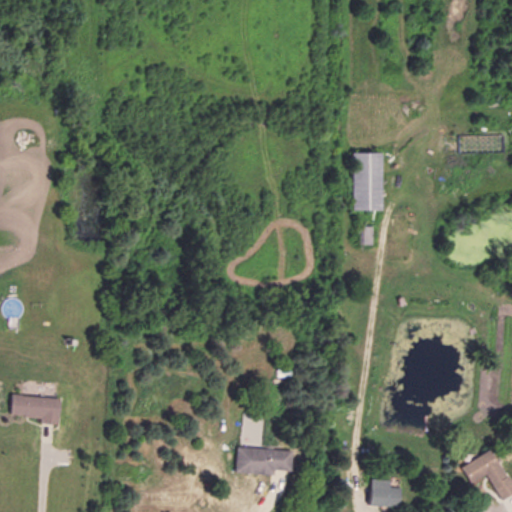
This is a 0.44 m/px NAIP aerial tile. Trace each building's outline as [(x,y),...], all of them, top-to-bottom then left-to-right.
[(383,149),(352,149),(352,208),(383,208),(383,149)] [(372,242),(372,224),(360,224),(360,242),(372,242)] [(40,420),(58,422),(60,395),(11,391),(9,412),(40,414),(40,420)] [(291,471),(292,447),(235,444),(234,468),(291,471)] [(461,463),(469,480),(486,471),(501,498),(511,492),(511,485),(492,447),(461,463)] [(401,485),(390,485),(390,476),(370,476),(370,504),(401,504),(401,485)]
